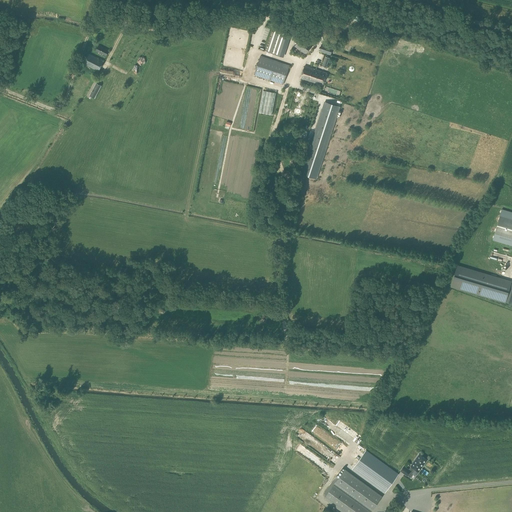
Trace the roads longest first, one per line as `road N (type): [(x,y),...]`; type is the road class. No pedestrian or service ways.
road 1 (track): [(315,0),(182,33),(131,24)]
road 2 (track): [(0,89),(53,110),(94,21)]
road 3 (track): [(511,32),(379,0)]
